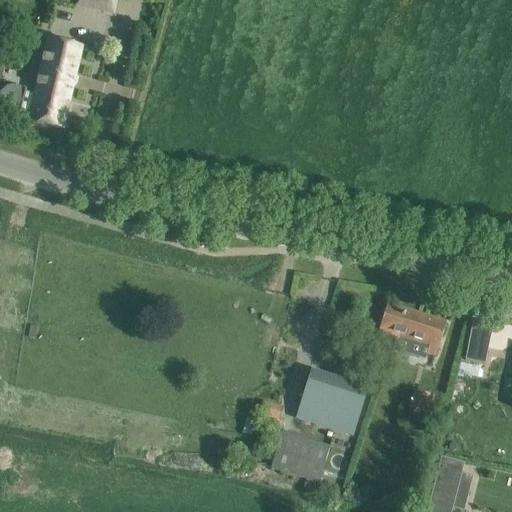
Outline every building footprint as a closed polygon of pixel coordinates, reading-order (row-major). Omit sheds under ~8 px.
[(115,15),(118,0),(76,0),(76,6),(115,15)] [(82,46),(49,38),(36,94),(26,92),(27,89),(25,89),(15,87),(10,88),(4,93),(2,97),(2,102),(5,109),(9,112),(19,114),(20,115),(22,110),(31,113),(29,121),(62,128),(82,46)] [(389,305),(378,341),(395,346),(393,351),(420,359),(422,351),(428,353),(436,355),(440,342),(446,323),(405,311),(389,305)] [(469,344),(466,360),(485,364),(488,348),(469,344)] [(296,416),(353,435),(368,389),(311,371),(296,416)] [(470,426),(479,386),(468,384),(453,446),(476,451),(481,428),(470,426)] [(413,389),(407,409),(430,416),(436,396),(413,389)] [(263,401),(260,415),(281,421),(284,407),(263,401)] [(246,418),(243,434),(252,436),(255,420),(246,418)] [(272,467),(319,482),(331,447),(284,432),(272,467)] [(441,458),(427,511),(451,511),(464,464),(441,458)]
